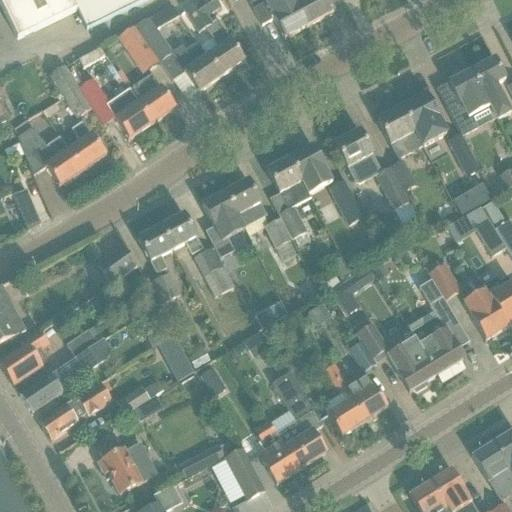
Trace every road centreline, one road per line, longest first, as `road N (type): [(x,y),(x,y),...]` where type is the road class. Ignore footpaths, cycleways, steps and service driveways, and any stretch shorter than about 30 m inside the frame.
road 1 (residential): [(0,268),(318,75),(463,0)]
road 2 (residential): [(368,474),(511,383)]
road 3 (unclassified): [(59,511),(0,405)]
